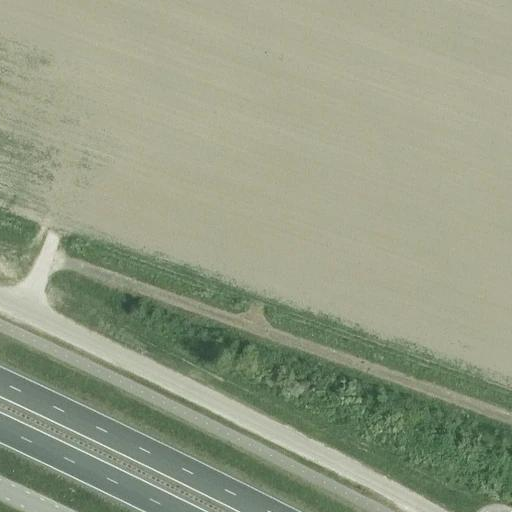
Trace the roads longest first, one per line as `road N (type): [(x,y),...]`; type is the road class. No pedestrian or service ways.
road 1 (unclassified): [(425,511),(0,300)]
road 2 (trunk): [(263,511),(0,383)]
road 3 (trunk): [(0,429),(171,511)]
